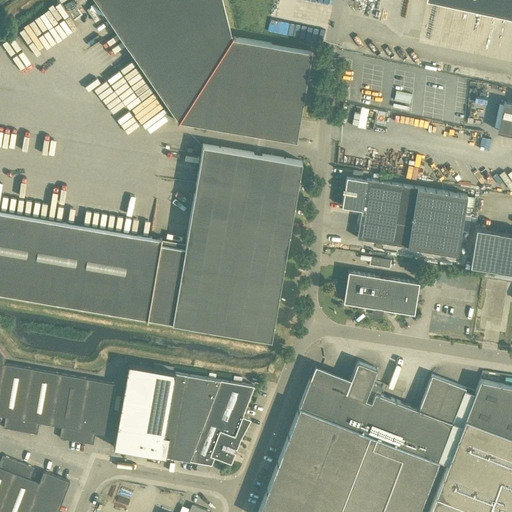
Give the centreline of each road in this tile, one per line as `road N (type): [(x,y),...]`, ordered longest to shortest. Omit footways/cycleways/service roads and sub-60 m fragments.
road 1 (unclassified): [(316,332),(311,292),(330,43)]
road 2 (unclassified): [(511,358),(316,332)]
road 3 (unclassified): [(80,511),(98,464),(241,493)]
road 4 (unclassified): [(241,493),(294,356),(316,332)]
